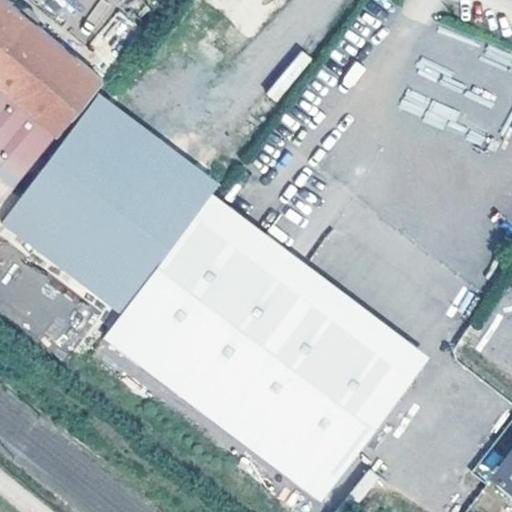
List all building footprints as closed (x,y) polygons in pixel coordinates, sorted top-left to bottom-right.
[(100,31),(112,5),(101,0),(97,0),(86,24),(100,31)] [(115,10),(92,44),(113,58),(136,24),(115,10)] [(0,202),(92,93),(0,11),(0,202)] [(277,101),(312,59),(302,50),(266,92),(277,101)] [(105,335),(192,219),(71,127),(0,211),(0,279),(93,350),(105,335)] [(213,191),(197,213),(413,378),(430,356),(213,191)] [(105,335),(321,499),(413,378),(197,213),(192,219),(105,335)] [(473,470),(485,479),(503,457),(491,448),(473,470)] [(511,450),(495,473),(503,479),(498,485),(511,495),(511,450)] [(368,469),(349,495),(359,503),(378,477),(368,469)]
